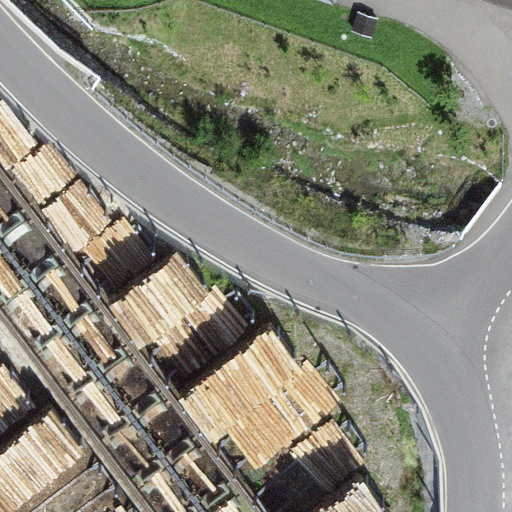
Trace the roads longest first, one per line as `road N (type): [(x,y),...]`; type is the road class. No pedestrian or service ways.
road 1 (unclassified): [(0,45),(102,148),(253,249),(317,281),(439,321)]
road 2 (unclassified): [(439,321),(478,476),(474,511)]
